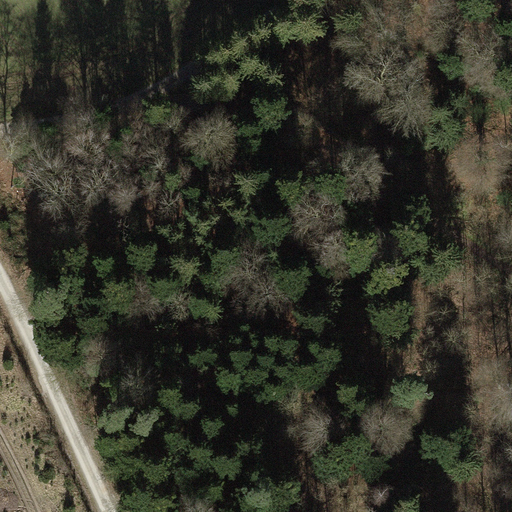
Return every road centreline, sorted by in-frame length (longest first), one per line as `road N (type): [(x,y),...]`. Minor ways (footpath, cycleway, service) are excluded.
road 1 (track): [(155,90),(303,135),(511,272)]
road 2 (track): [(0,133),(155,90),(291,0)]
road 3 (track): [(0,278),(110,511)]
